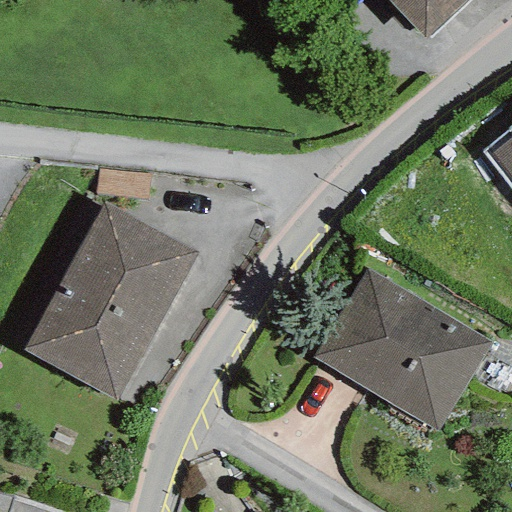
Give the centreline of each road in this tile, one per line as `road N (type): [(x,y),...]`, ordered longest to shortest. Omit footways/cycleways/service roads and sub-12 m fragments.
road 1 (residential): [(356,184),(0,139)]
road 2 (residential): [(190,411),(281,268),(356,184)]
road 3 (residential): [(356,184),(511,52)]
road 4 (residential): [(190,411),(354,511)]
